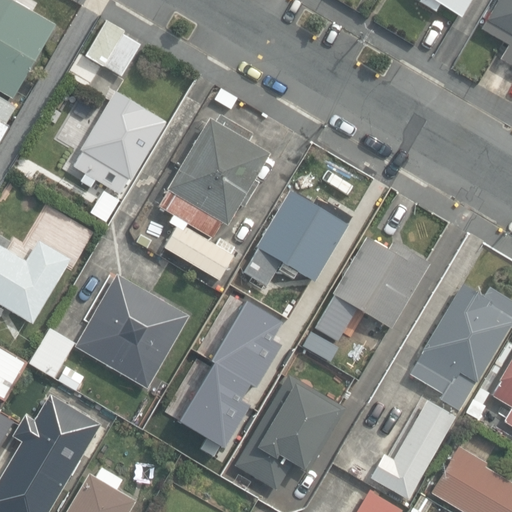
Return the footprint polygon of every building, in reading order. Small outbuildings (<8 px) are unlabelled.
[(0,0),(0,90),(13,98),(55,25),(12,0),(11,0),(0,0)] [(435,0),(457,12),(464,0),(435,0)] [(500,58),(511,65),(511,0),(497,0),(487,18),(480,28),(508,45),(500,58)] [(79,66),(96,76),(102,65),(121,76),(138,44),(122,35),(124,30),(106,20),(79,66)] [(89,77),(82,88),(94,94),(100,83),(89,77)] [(93,176),(117,191),(126,176),(128,177),(162,119),(112,90),(78,147),(80,148),(71,162),(84,170),(80,177),(89,183),(93,176)] [(0,133),(16,106),(0,97),(0,133)] [(159,205),(212,237),(221,221),(226,224),(238,204),(242,206),(257,182),(253,180),(268,154),(247,141),(252,134),(220,115),(215,122),(209,119),(167,189),(168,190),(159,205)] [(87,209),(103,218),(116,197),(100,187),(87,209)] [(244,271),(266,284),(280,260),(314,280),(317,276),(347,225),(346,224),(350,216),(316,196),(312,204),(289,190),(255,247),(258,248),(244,271)] [(163,247),(218,279),(233,256),(177,223),(163,247)] [(333,295),(314,329),(335,341),(342,330),(347,333),(353,323),(347,319),(355,306),(387,324),(389,325),(426,261),(391,240),(386,248),(362,234),(328,292),(333,295)] [(0,303),(32,322),(70,259),(39,240),(26,261),(0,245),(0,303)] [(76,346),(146,387),(188,316),(117,275),(76,346)] [(439,398),(458,410),(508,327),(511,329),(511,327),(511,301),(488,287),(482,296),(461,284),(408,372),(442,393),(439,398)] [(369,322),(359,338),(372,346),(382,330),(369,322)] [(211,323),(185,366),(199,374),(206,362),(211,364),(229,334),(211,323)] [(29,362),(53,377),(74,343),(49,328),(29,362)] [(0,398),(5,401),(27,362),(0,346),(0,398)] [(503,421),(511,425),(511,358),(491,395),(511,406),(503,421)] [(235,465),(276,489),(293,462),(304,468),(337,413),(341,416),(345,407),(340,404),(289,374),(235,465)] [(0,511),(47,511),(100,424),(50,394),(0,478),(0,511)] [(368,478),(408,501),(456,415),(427,398),(393,459),(382,454),(368,478)] [(475,418),(481,406),(472,401),(465,412),(475,418)] [(430,492),(464,511),(511,511),(511,483),(483,466),(485,463),(457,446),(430,492)] [(120,475),(99,463),(94,472),(115,484),(120,475)] [(122,511),(132,497),(87,470),(62,511),(122,511)] [(355,511),(399,511),(401,510),(368,490),(355,511)] [(419,493),(409,511),(408,511),(424,511),(431,499),(419,493)]
